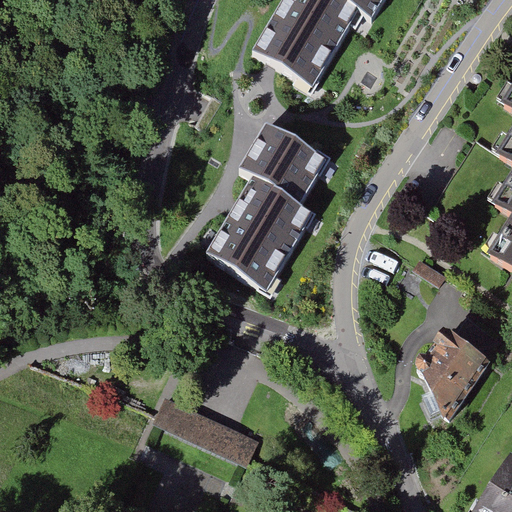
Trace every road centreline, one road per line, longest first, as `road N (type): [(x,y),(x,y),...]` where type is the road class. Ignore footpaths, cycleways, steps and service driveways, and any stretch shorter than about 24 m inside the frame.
road 1 (residential): [(361,378),(303,344),(161,285),(136,239),(167,103),(203,0)]
road 2 (residential): [(511,1),(358,226),(342,299),(361,378)]
road 3 (track): [(167,103),(115,100),(66,130),(0,221)]
road 4 (residential): [(411,511),(361,378)]
